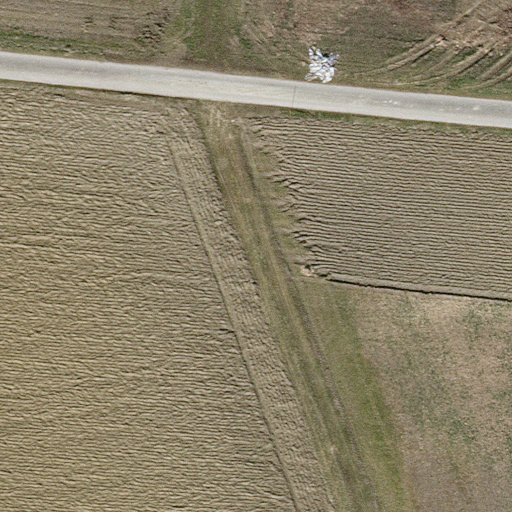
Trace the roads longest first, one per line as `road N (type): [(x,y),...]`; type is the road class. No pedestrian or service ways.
road 1 (track): [(218,0),(201,82),(358,511)]
road 2 (residential): [(511,113),(0,62)]
